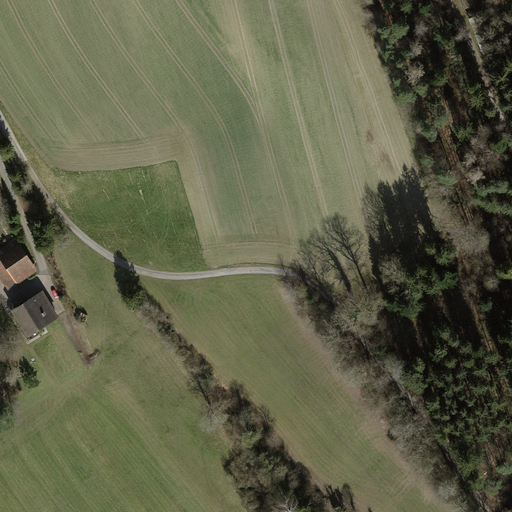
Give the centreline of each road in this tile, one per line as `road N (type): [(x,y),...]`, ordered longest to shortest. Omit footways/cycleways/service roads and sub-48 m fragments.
road 1 (track): [(25,160),(64,218),(130,267),(163,274),(277,270),(321,286),(484,511)]
road 2 (track): [(459,0),(511,138)]
